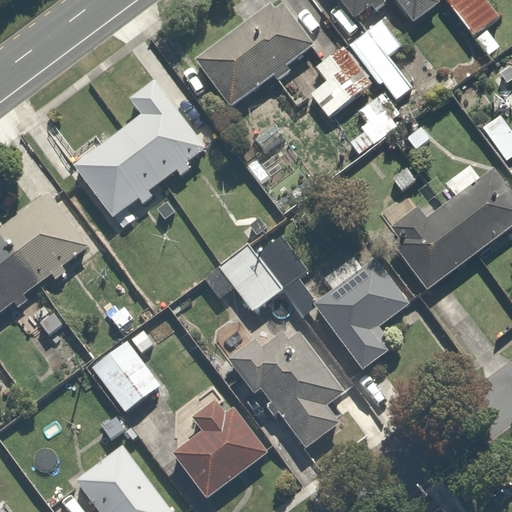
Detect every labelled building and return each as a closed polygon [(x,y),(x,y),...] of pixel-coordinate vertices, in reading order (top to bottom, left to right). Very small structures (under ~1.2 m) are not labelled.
[(440,5),(436,0),(333,0),(355,28),(390,0),(393,0),(413,26),(440,5)] [(481,0),(441,0),(467,39),(495,21),(481,0)] [(311,49),(277,4),(191,68),(225,114),(311,49)] [(376,86),(346,47),(314,72),(325,87),(308,100),(326,124),(376,86)] [(200,148),(150,85),(124,105),(135,119),(69,171),(108,221),(200,148)] [(398,128),(377,97),(351,114),(363,132),(348,142),(359,160),(380,147),(390,163),(428,139),(414,118),(398,128)] [(511,136),(487,102),(468,116),(504,165),(511,159),(511,136)] [(417,213),(380,238),(419,295),(511,230),(511,208),(490,177),(424,223),(417,213)] [(0,314),(85,247),(45,196),(0,231),(0,314)] [(242,246),(278,291),(304,270),(268,224),(242,246)] [(278,291),(242,246),(213,268),(250,314),(278,291)] [(405,302),(376,264),(311,314),(358,376),(381,358),(363,334),(405,302)] [(193,281),(182,268),(160,285),(171,299),(193,281)] [(136,318),(128,305),(102,322),(110,334),(136,318)] [(142,332),(126,344),(89,371),(122,415),(158,388),(138,360),(154,348),(142,332)] [(254,334),(220,363),(249,398),(256,392),(305,450),(339,422),(327,408),(342,395),(295,339),(274,357),(254,334)] [(196,435),(167,457),(204,506),(271,455),(223,392),(185,420),(196,435)] [(163,511),(119,454),(72,489),(88,511),(163,511)]
